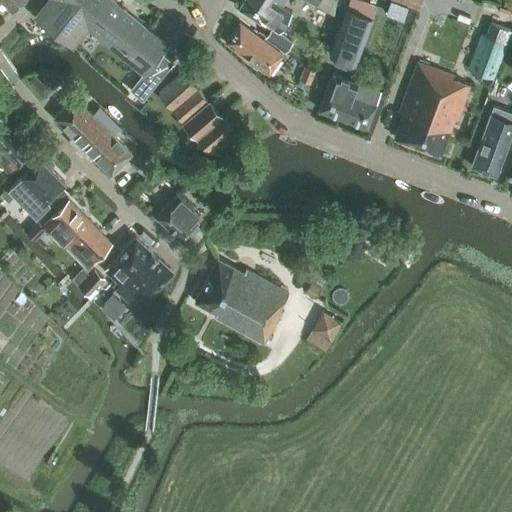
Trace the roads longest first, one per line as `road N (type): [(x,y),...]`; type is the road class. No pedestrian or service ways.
road 1 (unclassified): [(511,206),(301,127),(270,108),(187,24)]
road 2 (residential): [(157,342),(186,263),(0,59)]
